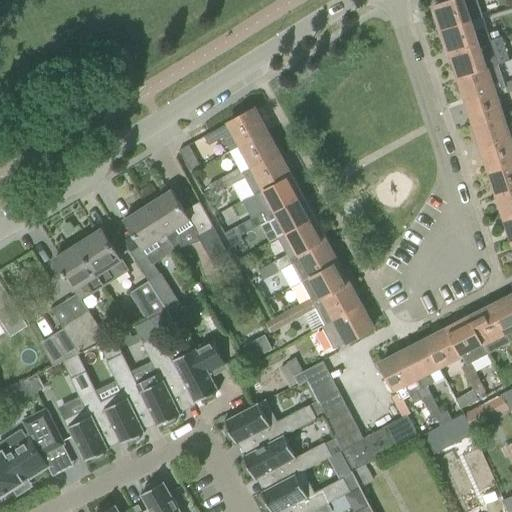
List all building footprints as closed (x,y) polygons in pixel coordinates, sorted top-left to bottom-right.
[(434,17),(438,32),(481,18),(475,0),(441,0),(443,4),(436,7),(438,15),(434,17)] [(473,21),(438,32),(444,48),(449,46),(451,54),(489,41),(487,34),(485,28),(477,31),(473,21)] [(506,42),(511,39),(511,28),(500,33),(501,37),(504,36),(506,42)] [(497,31),(487,34),(489,41),(499,38),(497,31)] [(459,78),(498,65),(489,41),(451,54),(459,78)] [(501,83),(503,83),(498,65),(459,78),(467,101),(496,91),(503,89),(501,83)] [(511,79),(503,83),(507,93),(511,91),(511,79)] [(496,91),(467,101),(474,124),(472,125),(471,126),(504,115),(496,91)] [(241,146),(266,132),(254,109),(204,137),(209,145),(221,138),(229,152),(241,146)] [(511,123),(507,125),(504,115),(471,126),(470,128),(474,139),(477,141),(479,140),(482,148),(511,138),(511,123)] [(253,167),(278,154),(266,132),(241,146),(229,152),(238,169),(240,169),(242,173),(253,167)] [(511,139),(511,138),(482,148),(490,172),(511,164),(511,139)] [(253,195),(290,176),(278,154),(253,167),(242,173),(240,169),(238,169),(227,176),(229,180),(227,181),(230,186),(244,178),(253,195)] [(511,164),(490,172),(497,196),(511,190),(511,164)] [(227,181),(229,180),(227,176),(209,186),(212,191),(215,189),(217,193),(230,186),(227,181)] [(266,217),(301,197),(290,176),(253,195),(263,212),(266,217)] [(191,220),(183,207),(172,190),(163,195),(162,192),(146,202),(177,251),(183,247),(180,235),(194,226),(191,220)] [(511,190),(497,196),(505,218),(511,216),(511,190)] [(251,218),(248,220),(251,225),(253,224),(255,228),(262,224),(271,240),(277,237),(278,238),(317,217),(309,202),(305,204),(302,197),(266,217),(263,212),(251,218)] [(132,215),(124,220),(140,246),(146,256),(161,247),(167,257),(177,251),(146,202),(130,212),(132,215)] [(323,232),(325,231),(317,217),(278,238),(287,255),(274,262),(276,267),(274,268),(277,273),(291,265),(292,265),(289,260),(327,240),(323,232)] [(248,220),(235,227),(240,236),(255,228),(253,224),(251,225),(248,220)] [(216,269),(231,261),(213,228),(197,236),(216,269)] [(104,286),(128,270),(102,230),(79,245),(104,286)] [(325,241),(327,240),(289,260),(292,265),(291,265),(301,282),(337,263),(325,241)] [(80,301),(104,286),(79,245),(54,260),(76,294),(80,301)] [(246,273),(255,268),(248,255),(239,260),(246,273)] [(274,268),(276,267),(274,262),(259,271),(264,280),(277,273),(274,268)] [(313,304),(349,285),(337,263),(301,282),(310,300),(311,299),(313,304)] [(161,274),(148,281),(167,311),(180,304),(161,274)] [(0,309),(14,301),(0,279),(0,309)] [(147,321),(167,311),(148,281),(129,294),(147,321)] [(324,326),(360,306),(349,285),(313,304),(311,299),(310,300),(296,308),(298,312),(300,311),(303,317),(315,310),(324,326)] [(511,296),(490,308),(509,345),(506,346),(511,358),(511,296)] [(333,350),(373,329),(360,306),(324,326),(321,328),(333,350)] [(300,311),(298,312),(296,308),(266,324),(268,328),(285,319),(288,325),(303,317),(300,311)] [(506,346),(509,345),(490,308),(467,320),(486,356),(505,346),(506,346)] [(107,340),(88,310),(62,327),(63,329),(41,343),(52,367),(63,362),(78,355),(107,340)] [(271,334),(288,325),(285,319),(268,328),(271,334)] [(471,363),(486,356),(467,320),(445,331),(460,359),(462,357),(467,366),(471,364),(471,363)] [(438,370),(460,359),(445,331),(424,342),(438,370)] [(148,408),(147,408),(156,427),(163,423),(165,427),(176,421),(174,418),(181,415),(172,396),(178,393),(183,390),(187,389),(172,361),(159,336),(142,344),(157,375),(137,384),(136,385),(148,408)] [(212,340),(172,361),(187,389),(194,402),(195,403),(201,400),(203,404),(214,398),(212,394),(219,391),(209,373),(225,365),(212,340)] [(254,341),(244,347),(251,360),(261,355),(254,341)] [(429,374),(438,370),(424,342),(401,353),(420,390),(416,392),(420,401),(422,400),(425,406),(428,405),(426,403),(433,399),(426,386),(433,383),(429,374)] [(401,353),(381,364),(394,389),(400,400),(409,395),(414,404),(420,401),(416,392),(420,390),(401,353)] [(136,414),(147,408),(148,408),(136,385),(137,384),(122,354),(107,362),(121,392),(101,402),(112,425),(111,426),(121,444),(127,441),(129,445),(140,439),(138,435),(145,432),(136,414)] [(100,431),(111,426),(112,425),(101,402),(78,355),(63,362),(71,379),(70,379),(85,410),(64,420),(85,462),(91,459),(93,462),(104,457),(103,453),(109,450),(100,431)] [(296,358),(286,363),(294,377),(301,373),(304,372),(296,358)] [(301,373),(294,377),(299,386),(306,382),(307,383),(328,371),(323,362),(304,372),(301,373)] [(472,382),(479,378),(471,364),(467,366),(462,368),(469,381),(471,380),(472,382)] [(312,392),(333,381),(328,371),(307,383),(312,392)] [(488,396),(486,393),(479,378),(472,382),(471,380),(469,381),(477,397),(479,396),(480,399),(488,396)] [(30,396),(23,381),(0,392),(0,395),(6,407),(30,396)] [(317,402),(338,391),(333,381),(312,392),(317,402)] [(194,402),(187,389),(183,390),(178,393),(185,406),(194,402)] [(322,413),(344,401),(338,391),(317,402),(322,413)] [(428,405),(425,406),(432,419),(436,417),(441,414),(433,399),(426,403),(428,405)] [(310,405),(277,422),(265,400),(224,421),(228,428),(224,430),(230,440),(233,438),(237,445),(255,436),(261,447),(262,447),(284,436),(285,436),(317,419),(324,415),(322,413),(317,402),(310,406),(310,405)] [(327,422),(349,410),(344,401),(322,413),(324,415),(327,422)] [(479,405),(462,413),(470,429),(486,420),(485,418),(479,405)] [(332,432),(354,420),(349,410),(327,422),(332,432)] [(63,444),(46,411),(24,421),(33,440),(6,457),(3,452),(0,453),(0,497),(1,496),(13,489),(16,493),(30,484),(27,480),(48,467),(41,455),(63,444)] [(441,414),(436,417),(440,426),(451,420),(447,411),(441,414)] [(454,442),(448,430),(465,421),(462,414),(451,420),(440,426),(422,435),(431,454),(454,442)] [(401,418),(392,423),(403,444),(418,437),(407,415),(403,418),(401,418)] [(337,441),(359,430),(354,420),(332,432),(336,438),(337,441)] [(392,423),(382,428),(393,450),(403,444),(392,423)] [(362,440),(342,451),(353,471),(364,465),(393,450),(382,428),(363,438),(363,439),(362,440)] [(362,440),(363,439),(363,438),(359,430),(337,441),(342,451),(362,440)] [(296,458),(285,436),(284,436),(262,447),(261,447),(243,457),(246,463),(243,465),(248,476),(252,474),(256,481),(274,471),(280,482),(280,483),(296,475),(332,457),(325,444),(325,443),(296,458)] [(336,438),(325,444),(332,457),(340,452),(342,451),(337,441),(336,438)] [(353,471),(352,471),(360,487),(361,487),(372,482),(364,465),(353,471)] [(302,486),(296,475),(280,483),(280,482),(261,492),(265,499),(261,501),(267,511),(271,509),(271,511),(281,511),(293,506),(295,511),(312,511),(328,503),(350,492),(343,478),(314,493),(309,483),(302,486)] [(181,511),(164,482),(157,486),(155,482),(145,488),(147,492),(140,495),(149,511),(181,511)] [(511,511),(511,497),(503,501),(508,511),(511,511)] [(328,503),(312,511),(329,511),(332,511),(328,503)]
